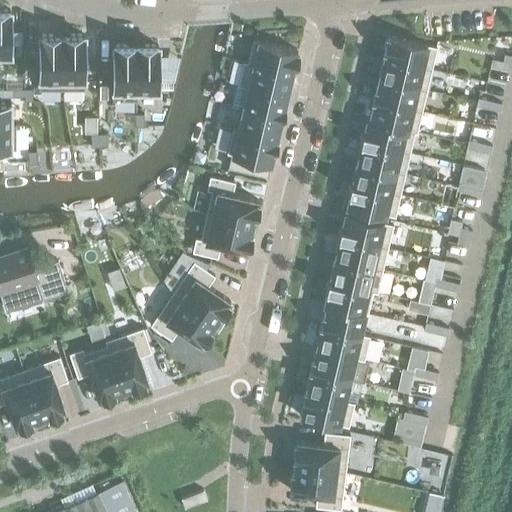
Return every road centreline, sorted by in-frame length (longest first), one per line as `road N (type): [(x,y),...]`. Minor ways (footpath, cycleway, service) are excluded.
road 1 (residential): [(251,379),(339,1)]
road 2 (residential): [(0,464),(251,379)]
road 3 (residential): [(236,511),(251,379)]
